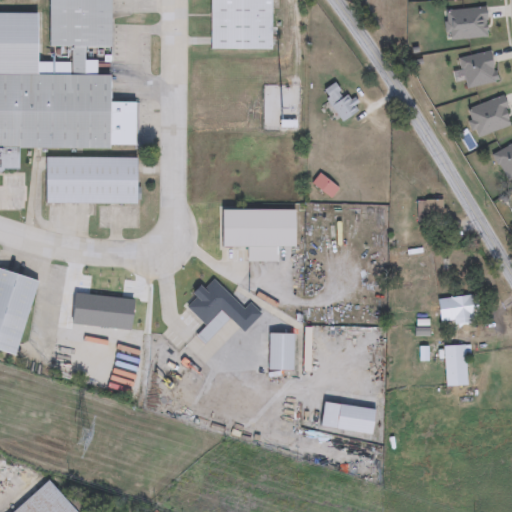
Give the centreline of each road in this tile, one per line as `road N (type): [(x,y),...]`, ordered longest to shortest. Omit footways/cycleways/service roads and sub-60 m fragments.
road 1 (residential): [(0,226),(105,255),(157,253),(164,245),(175,220),(177,0)]
road 2 (tertiary): [(511,272),(334,0)]
